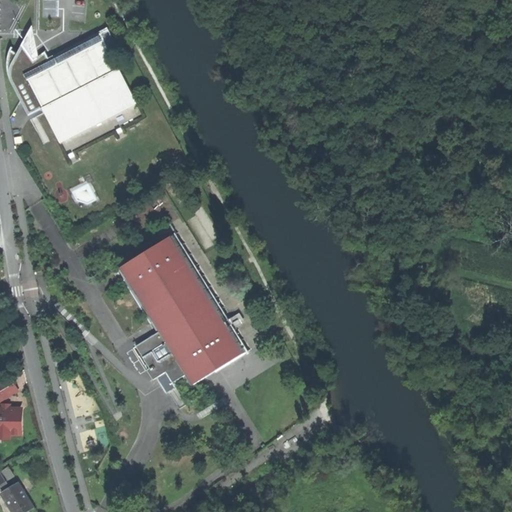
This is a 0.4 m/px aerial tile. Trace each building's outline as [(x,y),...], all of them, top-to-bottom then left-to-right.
[(46,53),(38,57),(31,46),(27,50),(22,45),(18,54),(11,67),(11,73),(13,80),(31,115),(33,114),(43,108),(45,112),(61,143),(138,103),(111,53),(118,49),(108,28),(71,47),(49,58),(46,53)] [(31,46),(38,57),(36,45),(32,29),(22,45),(27,50),(31,46)] [(0,382),(0,401),(18,391),(10,377),(0,382)] [(10,437),(10,433),(20,433),(20,409),(10,409),(3,409),(0,408),(0,433),(0,437),(10,437)] [(0,489),(1,489),(0,486),(0,485),(15,476),(9,467),(0,473),(0,489)] [(19,482),(3,492),(14,511),(26,511),(34,508),(19,482)]
